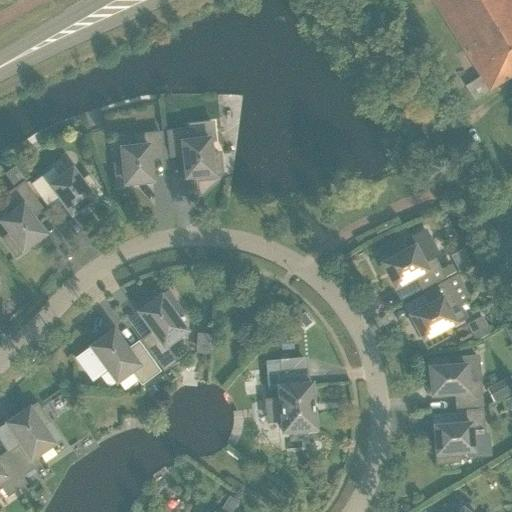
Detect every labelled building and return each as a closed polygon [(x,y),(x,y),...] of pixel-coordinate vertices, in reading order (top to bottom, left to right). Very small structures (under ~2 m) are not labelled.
[(511,0),(431,0),(489,91),(511,77),(511,0)] [(186,179),(204,177),(204,178),(222,176),(219,154),(211,155),(209,142),(213,142),(212,125),(191,128),(191,131),(168,133),(171,157),(184,155),(186,179)] [(150,159),(163,158),(160,134),(136,137),(137,149),(122,150),(123,164),(114,165),(117,187),(134,185),(152,183),(150,159)] [(16,166),(6,173),(15,185),(24,178),(16,166)] [(86,205),(86,206),(101,195),(88,177),(80,183),(72,171),(59,180),(52,170),(33,185),(47,204),(57,197),(72,216),(86,205)] [(2,240),(15,258),(30,247),(29,247),(44,236),(30,217),(40,209),(23,185),(3,200),(14,214),(1,223),(9,235),(2,240)] [(397,247),(378,258),(386,273),(387,273),(395,289),(416,278),(422,289),(443,278),(439,270),(433,258),(437,256),(425,232),(409,241),(414,249),(402,255),(397,247)] [(450,264),(439,270),(443,278),(454,272),(450,264)] [(442,330),(465,318),(454,298),(464,292),(456,277),(425,294),(431,306),(411,317),(419,333),(418,333),(427,349),(447,338),(442,330)] [(153,303),(154,304),(139,314),(153,333),(142,341),(164,370),(175,362),(165,348),(186,333),(173,315),(180,310),(172,299),(168,293),(153,303)] [(467,325),(475,343),(491,335),(483,318),(467,325)] [(99,344),(98,343),(77,359),(97,386),(111,375),(117,383),(133,371),(141,383),(158,371),(138,344),(127,352),(113,333),(99,344)] [(430,379),(431,378),(432,396),(456,395),(457,408),(481,406),(477,357),(429,361),(430,379)] [(307,386),(306,373),(282,375),(283,388),(279,388),(280,401),(266,402),(268,423),(282,422),(283,434),(293,433),(294,438),(305,437),(305,432),(315,431),(311,385),(307,386)] [(511,382),(509,377),(486,391),(493,404),(511,393),(511,382)] [(22,415),(7,425),(20,445),(9,452),(24,474),(35,466),(32,460),(53,445),(41,427),(48,423),(40,412),(41,411),(37,405),(22,415)] [(459,426),(435,428),(436,446),(437,464),(459,462),(459,453),(471,452),(471,457),(489,456),(487,435),(483,435),(481,411),(458,413),(459,426)] [(0,484),(8,495),(24,484),(5,455),(0,458),(0,484)]
